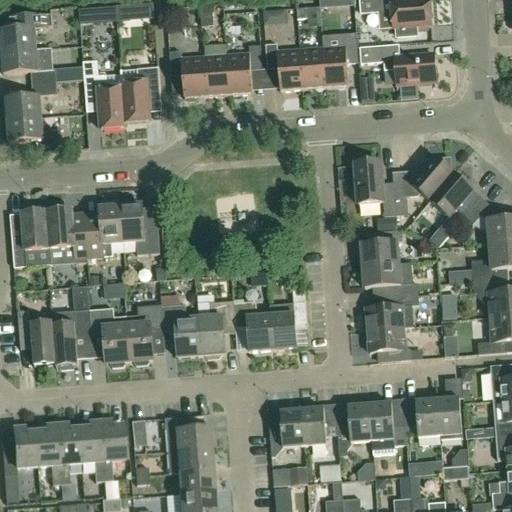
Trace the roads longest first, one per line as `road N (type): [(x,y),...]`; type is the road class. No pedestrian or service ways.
road 1 (residential): [(0,184),(148,164),(193,134),(322,126)]
road 2 (residential): [(335,381),(322,126)]
road 3 (residential): [(237,384),(13,397),(0,384)]
road 4 (residential): [(322,126),(477,121)]
road 5 (residential): [(248,511),(237,384)]
road 6 (residential): [(477,121),(472,0)]
